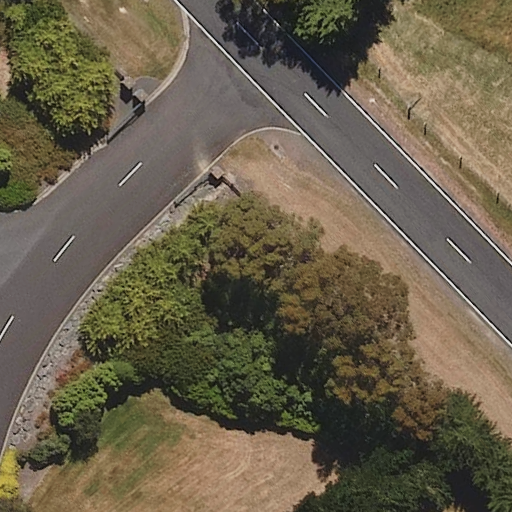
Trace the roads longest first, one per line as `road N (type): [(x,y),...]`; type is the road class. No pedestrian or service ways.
road 1 (residential): [(511,304),(262,49)]
road 2 (unclassified): [(262,49),(56,251)]
